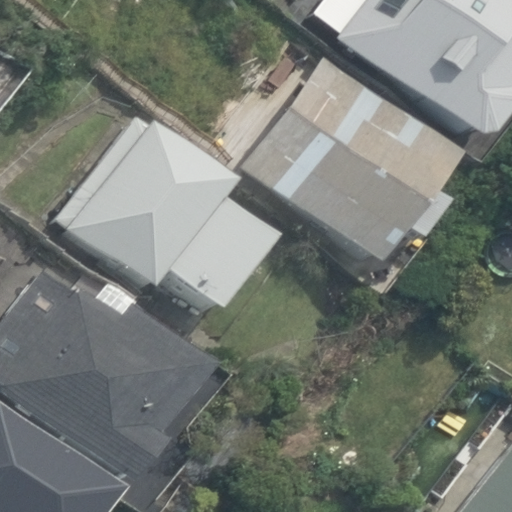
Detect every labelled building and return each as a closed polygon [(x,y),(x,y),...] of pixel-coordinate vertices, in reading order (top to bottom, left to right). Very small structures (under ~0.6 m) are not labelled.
[(6,0),(70,43),(98,0),(6,0)] [(511,109),(511,0),(361,0),(329,43),(478,154),(511,109)] [(460,165),(319,62),(238,173),(379,275),(460,165)] [(232,193),(143,127),(63,235),(148,298),(161,281),(220,324),(275,250),(220,209),(232,193)] [(113,329),(45,273),(0,327),(0,393),(128,499),(164,455),(154,447),(211,378),(128,310),(113,329)] [(104,511),(109,507),(0,423),(0,511),(104,511)] [(511,511),(511,436),(453,511),(511,511)]
